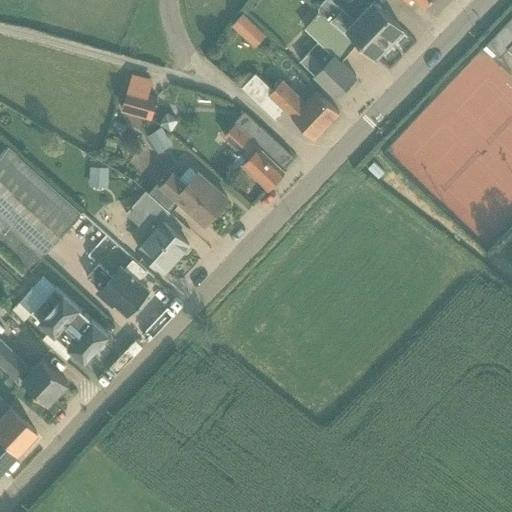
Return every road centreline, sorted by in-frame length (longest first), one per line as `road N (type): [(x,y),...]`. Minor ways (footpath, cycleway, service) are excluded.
road 1 (tertiary): [(0,508),(485,0)]
road 2 (track): [(203,85),(0,31)]
road 3 (track): [(203,85),(256,112),(321,172)]
